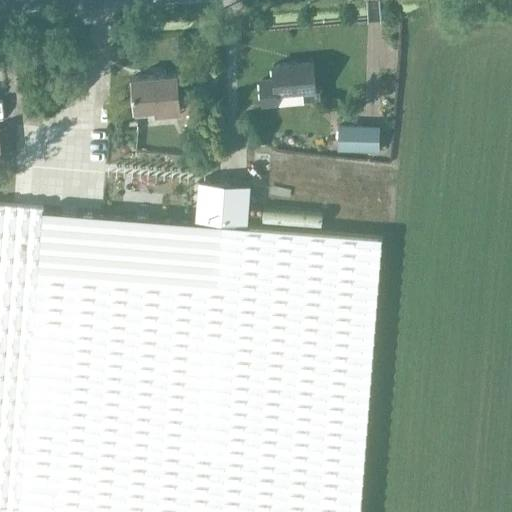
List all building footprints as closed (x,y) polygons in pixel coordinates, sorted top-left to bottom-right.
[(262,103),(265,103),(278,102),(277,92),(304,91),(304,101),(321,100),(320,89),(316,89),(314,62),(274,65),(275,79),(261,79),(262,103)] [(158,109),(159,114),(181,112),(178,74),(134,78),(136,110),(158,109)] [(380,125),(339,124),(339,149),(379,149),(380,125)] [(9,129),(0,129),(0,158),(11,157),(9,129)] [(255,151),(253,181),(268,182),(269,152),(255,151)] [(248,222),(248,220),(251,184),(200,181),(198,210),(197,219),(223,220),(236,222),(248,222)] [(328,232),(236,225),(236,222),(223,220),(222,224),(175,220),(44,210),(44,206),(0,202),(0,511),(360,511),(373,355),(382,236),(328,232)]
